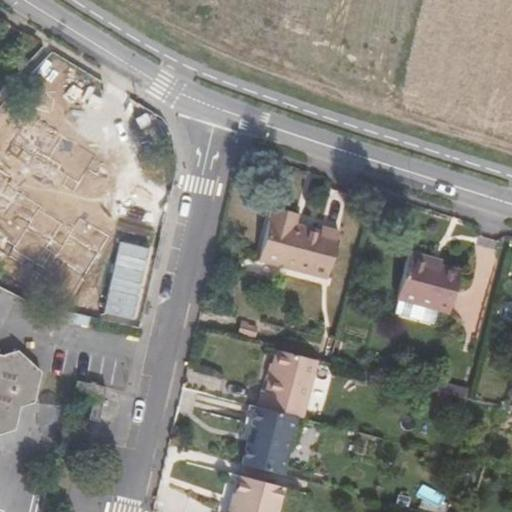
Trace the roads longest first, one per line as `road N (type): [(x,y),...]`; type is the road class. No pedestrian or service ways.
road 1 (residential): [(127,511),(222,112)]
road 2 (residential): [(222,112),(511,203)]
road 3 (residential): [(22,0),(222,112)]
road 4 (unknown): [(13,310),(164,355)]
